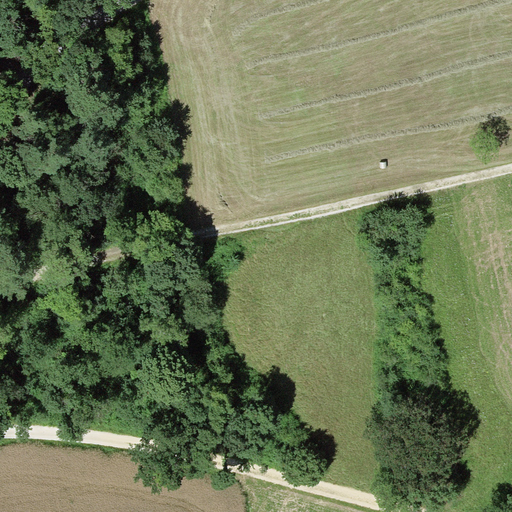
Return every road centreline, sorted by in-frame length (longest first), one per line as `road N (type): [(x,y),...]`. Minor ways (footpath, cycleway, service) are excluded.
road 1 (track): [(0,289),(117,250),(511,170)]
road 2 (track): [(413,511),(140,442),(0,428)]
road 3 (track): [(0,106),(146,0)]
